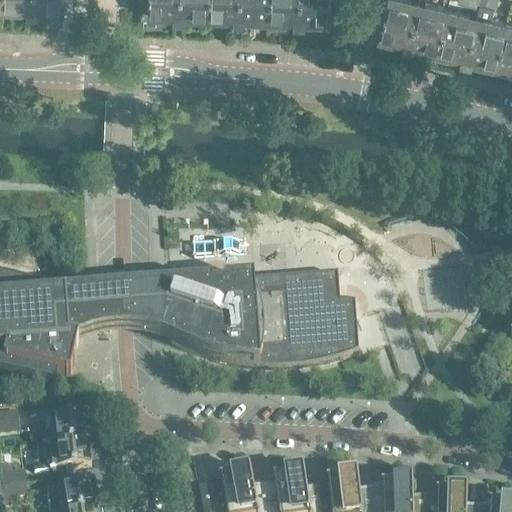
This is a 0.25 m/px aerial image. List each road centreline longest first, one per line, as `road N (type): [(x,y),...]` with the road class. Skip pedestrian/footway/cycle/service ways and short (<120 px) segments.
road 1 (tertiary): [(511,119),(306,83),(125,71)]
road 2 (residential): [(133,426),(356,431),(511,458)]
road 3 (residential): [(125,71),(121,188),(133,426)]
road 4 (tertiary): [(125,71),(0,67)]
